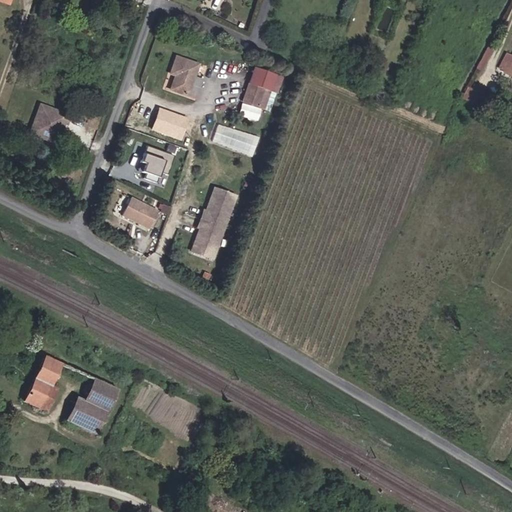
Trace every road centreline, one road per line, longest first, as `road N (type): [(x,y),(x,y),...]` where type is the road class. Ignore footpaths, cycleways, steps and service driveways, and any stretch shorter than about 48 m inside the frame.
road 1 (residential): [(70,234),(180,290),(511,492)]
road 2 (residential): [(121,91),(217,123),(239,76)]
road 3 (residential): [(70,234),(121,91)]
